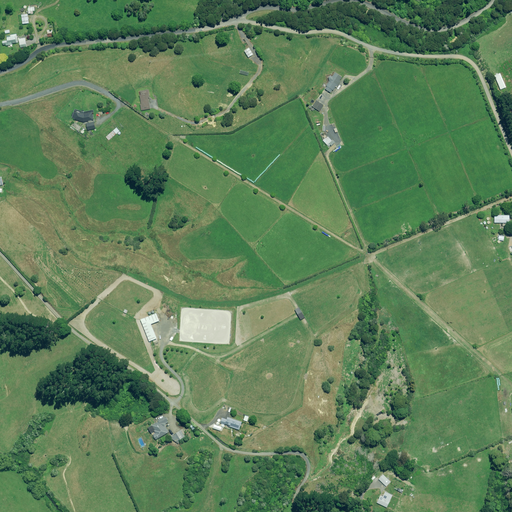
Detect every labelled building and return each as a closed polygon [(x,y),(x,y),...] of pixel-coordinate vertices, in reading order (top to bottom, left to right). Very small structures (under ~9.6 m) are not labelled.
[(12,44),(18,42),(16,34),(6,36),(7,41),(2,41),(3,45),(5,44),(6,46),(12,45),(12,44)] [(248,57),(253,55),(249,48),(244,51),(248,57)] [(340,81),(342,77),(335,72),(333,77),(332,76),(331,76),(330,77),(329,78),(330,79),(330,80),(326,86),(327,86),(325,89),(331,93),(333,90),(336,86),(337,87),(341,81),(340,81)] [(501,90),(506,87),(500,73),(495,76),(501,90)] [(149,98),(150,98),(148,90),(139,91),(142,110),(150,109),(149,98)] [(320,111),(324,105),(317,100),(313,107),(320,111)] [(92,112),(84,114),(76,111),(74,119),(83,122),(94,120),(92,112)] [(88,130),(95,128),(94,121),(86,123),(88,130)] [(109,140),(119,131),(117,128),(106,137),(109,140)] [(333,140),(332,141),(328,136),(323,140),(327,145),(329,143),(331,146),(335,142),(333,140)] [(151,324),(159,321),(156,313),(140,320),(149,341),(157,338),(151,324)] [(156,439),(169,432),(165,426),(166,425),(166,424),(168,423),(165,417),(158,421),(158,422),(152,425),(155,430),(154,431),(155,433),(153,434),(156,439)] [(227,419),(222,418),(221,423),(230,426),(230,427),(239,430),(242,422),(227,417),(227,419)] [(175,435),(172,437),(174,441),(175,440),(176,442),(185,436),(182,430),(175,434),(175,435)] [(386,486),(389,483),(387,481),(389,480),(383,475),(379,479),(386,486)] [(385,492),(383,497),(380,496),(377,503),(387,507),(393,495),(385,492)]
